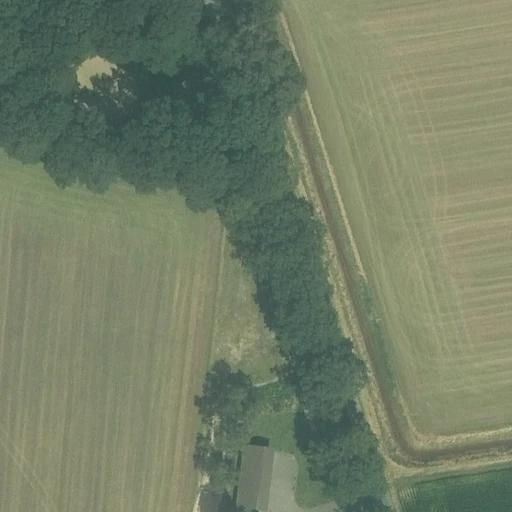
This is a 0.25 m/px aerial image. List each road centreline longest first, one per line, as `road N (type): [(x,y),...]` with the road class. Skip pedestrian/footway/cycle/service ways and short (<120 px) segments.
road 1 (unclassified): [(264,0),(403,511)]
road 2 (unclassified): [(121,0),(0,18)]
